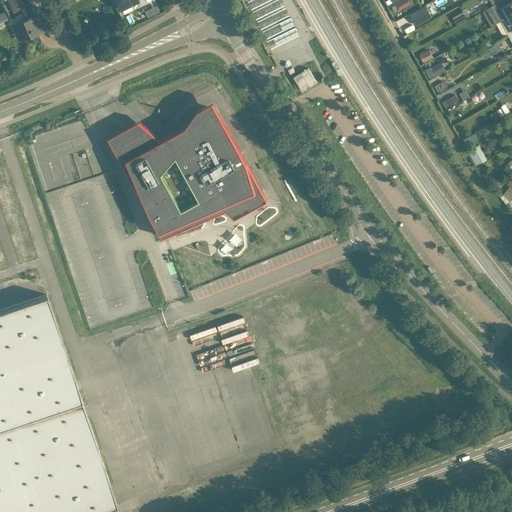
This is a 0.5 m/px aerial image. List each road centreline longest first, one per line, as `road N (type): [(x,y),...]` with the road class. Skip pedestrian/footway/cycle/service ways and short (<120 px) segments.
road 1 (unclassified): [(511,383),(375,231),(221,12)]
road 2 (track): [(376,0),(507,220)]
road 3 (tertiary): [(0,112),(221,12)]
road 4 (primary): [(330,511),(511,441)]
